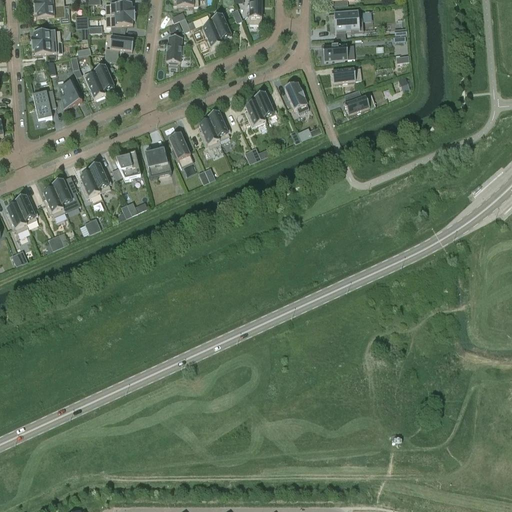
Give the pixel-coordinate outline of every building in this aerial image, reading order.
[(34,11),(64,9),(63,0),(35,0),(36,4),(33,5),(34,11)] [(110,7),(105,7),(105,19),(135,17),(135,11),(132,11),(132,6),(120,7),(119,0),(110,1),(110,7)] [(197,0),(173,0),(174,5),(176,5),(177,10),(198,9),(197,0)] [(249,0),(249,27),(261,27),(261,0),(249,0)] [(65,20),(64,9),(34,11),(34,17),(37,17),(37,22),(65,20)] [(242,24),(237,12),(232,15),(237,26),(242,24)] [(183,15),(171,20),(174,26),(185,21),(183,15)] [(334,17),(335,37),(363,35),(362,22),(358,22),(358,15),(334,17)] [(135,17),(105,19),(106,30),(111,30),(123,29),(133,29),(132,24),(135,24),(135,17)] [(220,44),(221,43),(231,39),(222,18),(211,23),(212,26),(213,26),(220,44)] [(190,33),(185,22),(179,24),(184,36),(190,33)] [(172,37),(182,33),(179,26),(169,30),(172,37)] [(213,26),(212,26),(202,31),(211,52),(223,47),(221,43),(220,44),(213,26)] [(60,45),(60,34),(33,36),(33,41),(31,41),(31,47),(60,45)] [(106,51),(105,57),(118,59),(118,53),(132,55),(134,42),(112,40),(110,52),(106,51)] [(167,47),(166,54),(167,54),(166,65),(169,65),(169,66),(177,67),(177,65),(180,66),(181,57),(183,57),(184,49),(181,49),(182,41),(169,40),(168,47),(167,47)] [(60,45),(31,47),(32,53),(34,53),(35,58),(63,56),(62,45),(60,45)] [(322,50),(324,64),(347,63),(346,49),(338,49),(331,49),(331,50),(326,50),(322,50)] [(91,57),(90,51),(77,53),(78,60),(91,57)] [(73,74),(79,72),(77,60),(70,61),(73,74)] [(54,65),(47,66),(50,79),(56,78),(54,65)] [(105,69),(95,73),(95,74),(104,95),(104,94),(114,90),(105,69)] [(362,84),(360,71),(331,75),(333,87),(362,84)] [(95,74),(95,73),(83,78),(94,103),(106,98),(104,94),(104,95),(95,74)] [(405,80),(398,83),(403,96),(410,93),(405,80)] [(65,99),(61,101),(63,113),(64,113),(82,104),(73,85),(60,91),(65,99)] [(294,87),(284,92),(294,113),(297,112),(299,117),(309,112),(304,101),(305,101),(301,92),(300,92),(298,86),(294,88),(294,87)] [(364,100),(361,92),(345,98),(347,106),(344,107),(348,119),(369,111),(375,109),(371,98),(365,100),(364,100)] [(38,124),(52,121),(49,106),(55,104),(53,93),(33,98),(38,124)] [(253,101),(255,105),(256,104),(263,122),(264,121),(277,116),(270,101),(268,102),(265,96),(253,101)] [(266,125),(264,121),(263,122),(256,104),(255,105),(245,109),(248,115),(245,116),(251,131),(266,125)] [(207,120),(209,124),(210,123),(219,144),(230,139),(228,136),(230,135),(224,120),(221,121),(219,115),(207,120)] [(221,148),(219,144),(210,123),(209,124),(199,128),(201,134),(199,135),(205,150),(208,149),(209,153),(221,148)] [(312,140),(309,134),(308,131),(297,136),(301,145),(312,140)] [(290,136),(295,148),(301,145),(296,133),(290,136)] [(170,141),(168,141),(173,153),(171,153),(175,162),(177,161),(181,171),(194,166),(181,136),(175,139),(174,137),(169,139),(170,141)] [(256,151),(250,154),(255,165),(261,163),(256,151)] [(168,165),(167,165),(164,153),(145,158),(151,182),(158,180),(158,179),(171,175),(168,165)] [(250,168),(255,165),(250,154),(244,156),(250,168)] [(119,171),(112,174),(116,183),(123,180),(125,184),(131,183),(141,180),(140,179),(135,157),(124,160),(121,160),(122,163),(116,164),(119,171)] [(91,175),(100,196),(110,191),(109,188),(112,187),(105,172),(102,173),(100,167),(88,172),(90,176),(91,175)] [(204,174),(210,185),(215,183),(210,171),(204,174)] [(210,185),(204,174),(198,177),(203,188),(210,185)] [(86,202),(100,196),(91,175),(90,176),(80,180),(82,186),(80,187),(86,202)] [(63,183),(52,188),(53,192),(54,191),(62,208),(65,215),(80,209),(75,196),(77,195),(73,186),(68,188),(66,189),(63,183)] [(54,191),(53,192),(43,196),(46,202),(43,203),(50,218),(52,217),(54,220),(65,215),(62,208),(54,191)] [(26,228),(27,228),(37,223),(36,220),(38,219),(32,204),(29,205),(26,199),(15,204),(17,208),(17,207),(26,228)] [(127,208),(132,219),(138,217),(133,205),(127,208)] [(17,207),(17,208),(6,212),(9,218),(6,219),(13,234),(16,233),(17,237),(29,231),(27,228),(26,228),(17,207)] [(132,219),(127,208),(121,210),(126,222),(132,219)] [(96,222),(90,224),(95,236),(101,233),(96,222)] [(90,238),(95,236),(90,224),(85,227),(90,238)] [(59,238),(53,240),(59,252),(64,249),(59,238)] [(53,254),(59,252),(53,240),(48,243),(53,254)] [(23,254),(17,256),(17,257),(22,267),(22,268),(28,265),(23,254)] [(22,267),(17,257),(11,259),(16,270),(22,267)]
